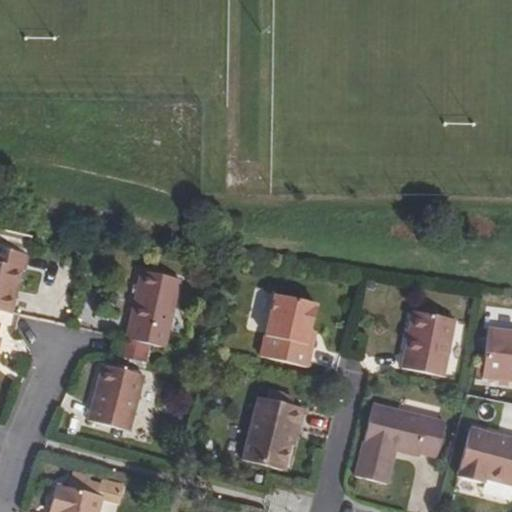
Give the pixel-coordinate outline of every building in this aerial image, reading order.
[(0,310),(11,313),(21,269),(23,270),(27,254),(0,247),(0,310)] [(181,280),(141,271),(126,339),(165,348),(181,280)] [(277,281),(260,357),(306,367),(313,339),(308,338),(319,290),(277,281)] [(455,320),(413,312),(402,369),(444,377),(455,320)] [(511,332),(487,329),(482,367),(481,378),(511,382),(511,332)] [(144,374),(102,364),(88,420),(129,431),(144,374)] [(258,397),(242,461),(283,471),(299,408),(258,397)] [(445,423),(373,405),(355,477),(387,484),(394,457),(388,456),(390,449),(395,450),(419,457),(420,453),(437,458),(445,423)] [(511,439),(470,428),(456,476),(485,484),(486,479),(511,485),(511,439)] [(97,511),(102,497),(56,485),(50,507),(55,509),(54,511),(97,511)]
